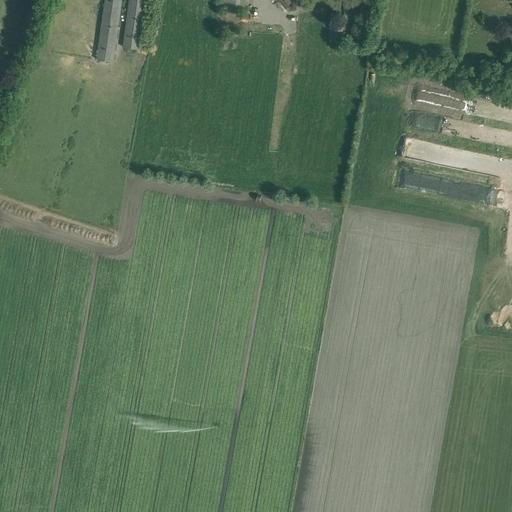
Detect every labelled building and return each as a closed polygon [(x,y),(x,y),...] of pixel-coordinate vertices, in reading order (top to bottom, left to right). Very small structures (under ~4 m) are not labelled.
[(105,0),(97,59),(113,61),(121,0),(105,0)] [(129,0),(123,47),(139,49),(145,0),(129,0)] [(342,25),(329,25),(330,41),(343,40),(342,25)] [(420,91),(418,103),(487,117),(489,106),(420,91)] [(451,124),(451,136),(474,137),(475,125),(451,124)]
